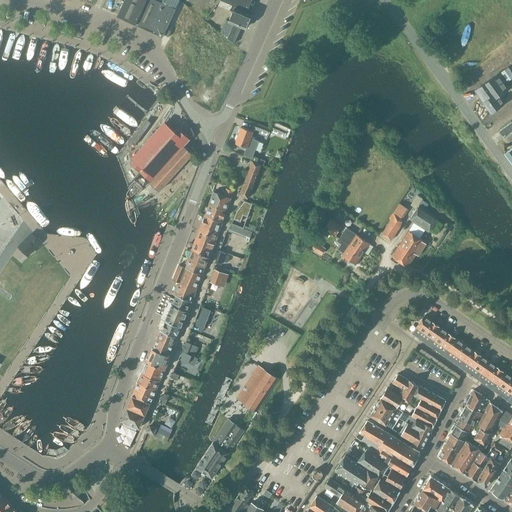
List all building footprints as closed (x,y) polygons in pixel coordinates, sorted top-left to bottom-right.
[(179,0),(178,0),(124,0),(117,16),(162,37),(179,0)] [(251,0),(219,0),(221,0),(218,6),(230,11),(233,12),(229,22),(226,20),(220,33),(234,44),(241,27),(245,29),(251,15),(249,14),(254,2),(252,1),(251,0)] [(221,61),(231,43),(209,30),(213,23),(188,9),(181,21),(186,24),(183,29),(189,32),(180,49),(191,55),(185,65),(202,74),(203,72),(209,76),(218,59),(221,61)] [(475,91),(491,113),(503,105),(498,97),(507,91),(497,76),(475,91)] [(511,122),(499,132),(504,139),(504,138),(511,149),(504,155),(511,165),(511,122)] [(166,123),(130,163),(151,181),(150,182),(159,191),(194,152),(185,144),(190,139),(178,128),(175,131),(166,123)] [(254,124),(253,129),(268,134),(270,130),(254,124)] [(286,131),(272,126),(270,130),(285,136),(286,131)] [(239,132),(235,144),(247,148),(244,155),(252,158),(253,156),(258,141),(250,139),(253,132),(241,127),(240,129),(239,129),(238,132),(239,132)] [(251,161),(238,196),(248,199),(262,165),(257,163),(251,161)] [(230,198),(233,191),(226,189),(224,195),(214,192),(209,203),(227,209),(231,198),(230,198)] [(252,204),(244,201),(236,211),(233,220),(240,222),(243,216),(247,217),(252,204)] [(227,209),(209,203),(206,213),(223,219),(227,209)] [(409,219),(415,223),(426,230),(428,232),(438,218),(419,205),(409,219)] [(223,219),(206,213),(202,223),(209,225),(208,227),(219,231),(223,219)] [(401,219),(393,214),(389,219),(391,220),(381,234),(391,240),(400,226),(402,221),(401,219)] [(331,220),(325,228),(336,235),(341,227),(331,220)] [(202,223),(198,232),(192,249),(209,256),(219,231),(208,227),(209,225),(202,223)] [(409,231),(392,257),(407,267),(408,266),(415,254),(418,256),(426,244),(423,242),(424,241),(420,239),(426,230),(415,223),(409,231)] [(248,242),(252,232),(232,224),(229,232),(246,238),(245,241),(248,242)] [(349,246),(362,254),(370,244),(346,228),(339,239),(339,238),(349,246)] [(28,256),(41,242),(32,234),(19,247),(28,256)] [(349,246),(339,238),(337,241),(341,244),(338,250),(344,254),(343,256),(348,260),(347,262),(353,266),(355,264),(356,265),(362,254),(349,246)] [(321,255),(325,249),(316,243),(312,249),(321,255)] [(209,256),(192,249),(191,250),(188,258),(206,264),(209,258),(209,256)] [(220,251),(215,263),(221,265),(226,253),(220,251)] [(206,264),(188,258),(184,267),(202,273),(206,264)] [(202,273),(184,267),(179,265),(173,279),(178,282),(179,281),(189,285),(191,280),(198,285),(202,274),(202,273)] [(220,285),(224,273),(215,270),(210,282),(220,285)] [(178,282),(174,294),(176,295),(176,296),(191,302),(198,285),(191,280),(189,285),(179,281),(178,282)] [(180,327),(187,311),(191,302),(176,296),(175,299),(170,297),(160,319),(165,321),(180,327)] [(202,330),(210,311),(203,308),(195,327),(202,330)] [(424,316),(412,334),(414,335),(418,330),(424,334),(433,322),(424,316)] [(165,321),(161,331),(176,337),(180,328),(180,327),(165,321)] [(440,328),(433,322),(424,334),(430,338),(426,344),(428,345),(440,328)] [(440,328),(428,345),(430,347),(434,341),(440,345),(448,333),(440,328)] [(176,337),(161,331),(157,340),(172,346),(176,337)] [(448,333),(440,345),(446,349),(442,355),(444,357),(456,339),(448,333)] [(464,344),(456,339),(444,357),(446,358),(450,352),(456,356),(464,344)] [(157,340),(153,350),(168,356),(170,357),(168,356),(172,346),(157,340)] [(198,347),(191,344),(186,342),(182,351),(194,356),(198,347)] [(472,350),(464,344),(456,356),(462,360),(458,366),(460,368),(472,350)] [(148,361),(147,361),(146,362),(165,369),(170,357),(168,356),(153,350),(148,361)] [(481,356),(472,350),(460,368),(462,369),(466,363),(472,367),(481,356)] [(181,360),(188,363),(191,355),(184,352),(181,360)] [(481,356),(472,367),(479,372),(474,378),(476,379),(489,361),(481,356)] [(489,361),(476,379),(478,380),(482,374),(488,379),(496,367),(489,361)] [(146,362),(137,383),(156,391),(160,381),(165,369),(146,362)] [(237,398),(257,411),(261,405),(265,400),(278,379),(277,378),(270,374),(258,366),(237,398)] [(504,372),(496,367),(488,379),(494,383),(490,389),(492,390),(504,372)] [(511,378),(511,377),(504,372),(492,390),(494,391),(498,385),(504,390),(511,378)] [(412,394),(417,385),(398,374),(392,383),(395,384),(404,389),(412,394)] [(137,383),(131,397),(149,405),(156,391),(137,383)] [(404,389),(395,384),(391,391),(387,388),(380,399),(394,408),(395,409),(401,399),(404,395),(402,393),(404,389)] [(420,386),(417,385),(412,394),(421,399),(427,402),(432,393),(420,386)] [(404,395),(401,399),(407,402),(412,394),(404,389),(402,393),(404,395)] [(489,401),(473,391),(466,405),(481,415),(487,404),(489,401)] [(160,402),(164,404),(168,395),(164,393),(160,402)] [(445,400),(432,393),(427,402),(440,410),(445,400)] [(149,405),(131,397),(121,420),(139,428),(149,405)] [(394,408),(380,399),(370,416),(385,425),(392,429),(394,425),(388,421),(395,409),(394,408)] [(421,399),(416,407),(437,418),(440,410),(427,402),(421,399)] [(488,404),(476,424),(480,427),(473,438),(480,442),(482,444),(499,417),(503,411),(490,402),(488,404)] [(466,405),(460,418),(472,425),(474,426),(475,423),(481,415),(466,405)] [(437,418),(416,407),(411,416),(432,427),(437,418)] [(511,415),(504,409),(503,411),(499,417),(507,422),(509,424),(511,419),(511,415)] [(432,427),(411,416),(407,424),(429,434),(432,427)] [(458,421),(456,424),(468,432),(472,425),(460,418),(458,421)] [(213,442),(196,468),(204,473),(211,478),(212,478),(244,430),(236,425),(237,425),(228,419),(213,442)] [(365,445),(377,427),(367,421),(359,433),(364,436),(361,442),(365,445)] [(511,425),(509,424),(507,422),(499,434),(502,436),(511,442),(511,425)] [(422,447),(429,434),(407,424),(405,423),(399,433),(422,447)] [(468,432),(456,424),(451,434),(464,441),(465,440),(464,440),(468,432)] [(147,431),(154,434),(156,429),(149,426),(147,431)] [(365,445),(372,449),(374,451),(378,445),(387,432),(377,427),(365,445)] [(167,441),(169,437),(158,432),(156,436),(167,441)] [(404,443),(387,432),(378,445),(396,456),(412,467),(420,452),(404,443)] [(464,441),(451,434),(446,443),(460,451),(465,443),(464,441)] [(460,451),(451,465),(465,474),(482,444),(480,442),(477,447),(465,440),(464,441),(465,443),(460,451)] [(491,459),(477,482),(485,487),(496,470),(501,462),(499,461),(498,462),(493,459),(498,452),(500,454),(503,448),(494,442),(485,455),(491,459)] [(460,451),(446,443),(438,457),(451,465),(460,451)] [(482,444),(465,474),(477,482),(491,459),(485,455),(482,453),(486,446),(482,444)] [(372,449),(370,452),(374,454),(389,465),(407,476),(412,467),(396,456),(378,445),(374,451),(372,449)] [(54,453),(57,459),(67,454),(64,448),(54,453)] [(370,452),(366,449),(358,462),(377,475),(381,470),(384,473),(389,465),(374,454),(370,452)] [(359,482),(367,470),(351,460),(345,455),(335,470),(357,485),(359,482)] [(511,459),(499,477),(506,482),(508,482),(511,479),(511,459)] [(322,473),(323,473),(323,472),(319,470),(318,469),(317,469),(314,471),(312,473),(312,475),(312,476),(312,478),(314,480),(316,482),(318,480),(319,480),(323,474),(322,473)] [(406,478),(391,469),(385,480),(396,487),(400,490),(406,478)] [(377,476),(367,470),(359,482),(366,487),(371,490),(372,491),(375,487),(372,485),(377,476)] [(176,507),(174,507),(175,511),(192,511),(206,486),(203,484),(206,480),(202,477),(198,477),(195,477),(193,477),(191,483),(200,486),(200,487),(188,508),(179,502),(176,507)] [(441,504),(451,489),(431,477),(422,491),(441,504)] [(499,477),(490,490),(506,501),(511,493),(511,479),(508,482),(506,482),(499,477)] [(356,496),(329,478),(324,487),(339,497),(343,500),(344,499),(351,504),(356,496)] [(394,487),(380,478),(375,487),(372,491),(392,504),(399,490),(394,487)] [(245,505),(246,504),(247,502),(253,491),(244,486),(235,499),(245,505)] [(441,504),(437,511),(438,511),(451,511),(453,511),(461,497),(451,489),(441,504)] [(371,490),(364,501),(382,511),(386,511),(392,504),(372,491),(371,490)] [(422,491),(415,504),(426,511),(430,505),(436,508),(433,511),(436,511),(437,511),(441,504),(422,491)] [(316,511),(325,511),(330,505),(317,496),(309,507),(316,511)] [(382,511),(364,501),(356,496),(351,504),(359,509),(359,511),(360,511),(382,511)] [(343,500),(339,497),(336,503),(350,511),(360,511),(359,511),(359,509),(351,504),(344,499),(343,500)] [(453,511),(451,511),(468,511),(473,505),(461,497),(453,511)] [(12,511),(15,510),(4,498),(0,501),(0,511),(12,511)] [(240,511),(243,509),(245,510),(246,509),(248,510),(251,505),(247,502),(246,504),(245,505),(235,499),(226,511),(240,511)]
